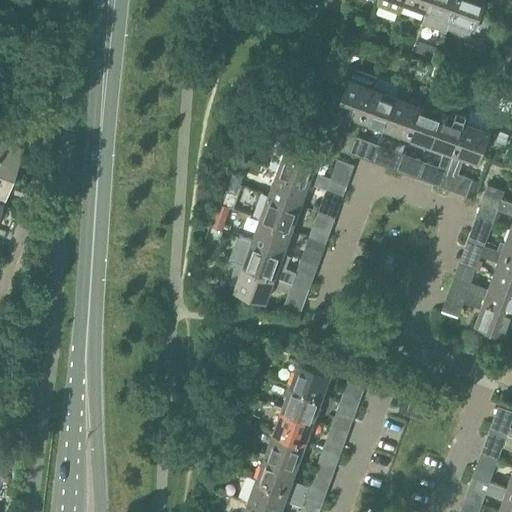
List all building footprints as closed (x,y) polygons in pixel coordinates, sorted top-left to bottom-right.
[(401,13),(404,4),(405,0),(379,0),(378,5),(401,13)] [(405,0),(404,4),(426,12),(428,12),(431,0),(405,0)] [(423,19),(426,20),(429,13),(451,21),(458,0),(431,0),(428,12),(426,12),(423,19)] [(458,0),(451,21),(476,30),(486,0),(458,0)] [(469,70),(474,56),(467,53),(457,57),(454,65),(469,70)] [(344,94),(338,109),(362,118),(374,86),(378,77),(346,65),(336,91),(344,94)] [(401,82),(400,87),(386,127),(409,135),(420,103),(407,98),(411,86),(401,82)] [(395,94),(374,86),(362,118),(386,127),(400,87),(398,86),(395,94)] [(444,112),(445,112),(448,104),(445,103),(442,111),(420,103),(409,135),(432,144),(444,112)] [(443,186),(451,189),(460,165),(461,166),(465,156),(479,161),(495,117),(471,108),(467,120),(443,186)] [(442,159),(434,183),(443,186),(467,120),(445,112),(444,112),(432,144),(444,148),(441,158),(442,159)] [(347,132),(341,149),(350,153),(356,136),(347,132)] [(358,156),(364,139),(356,136),(350,153),(358,156)] [(0,155),(19,162),(23,149),(0,140),(0,155)] [(287,146),(278,170),(310,181),(328,188),(344,194),(347,185),(331,179),(331,178),(313,172),(318,158),(287,146)] [(394,149),(387,166),(396,169),(402,152),(394,149)] [(404,172),(410,155),(402,152),(396,169),(404,172)] [(19,162),(0,155),(0,188),(8,191),(19,162)] [(243,177),(240,172),(235,170),(231,179),(241,183),(243,177)] [(278,170),(270,192),(270,193),(301,205),(310,181),(278,170)] [(233,191),(238,188),(241,183),(231,179),(228,189),(233,191)] [(505,189),(489,183),(485,192),(502,198),(505,189)] [(328,188),(325,196),(341,202),(344,194),(328,188)] [(482,200),(499,206),(502,198),(485,192),(482,200)] [(269,195),(261,217),(293,228),(301,205),(270,193),(269,195)] [(511,201),(502,198),(499,206),(498,209),(511,214),(511,225),(511,227),(511,201)] [(253,240),(285,251),(293,228),(261,217),(253,238),(253,240)] [(330,232),(314,226),(311,235),(327,240),(330,232)] [(511,227),(503,250),(511,253),(511,227)] [(485,244),(488,235),(472,229),(469,238),(485,244)] [(308,243),(324,249),(327,240),(311,235),(308,243)] [(242,236),(233,259),(244,263),(294,281),(297,272),(298,271),(286,266),(290,253),(285,251),(253,240),(242,236)] [(469,238),(466,246),(491,255),(490,256),(499,260),(495,273),(511,279),(511,253),(503,250),(485,244),(469,238)] [(294,281),(244,263),(236,287),(267,299),(272,285),(280,288),(281,286),(291,290),(294,281)] [(313,278),(297,272),(294,281),(310,287),(313,278)] [(511,279),(495,273),(489,288),(455,275),(452,284),(511,306),(511,279)] [(291,290),(307,296),(310,287),(294,281),(291,290)] [(511,306),(452,284),(449,293),(482,305),(476,322),(511,335),(511,331),(510,331),(511,324),(511,306)] [(322,396),(331,372),(291,358),(290,361),(298,364),(290,385),(322,396)] [(282,408),(314,420),(322,396),(290,385),(283,406),(282,408)] [(360,400),(343,394),(340,402),(357,409),(360,400)] [(337,411),(354,418),(357,409),(340,402),(337,411)] [(275,403),(274,406),(282,409),(274,431),(305,443),(314,420),(282,408),(283,406),(275,403)] [(236,407),(233,416),(236,417),(241,419),(244,410),(240,409),(236,407)] [(511,428),(509,427),(493,421),(490,430),(511,437),(511,428)] [(487,438),(511,446),(511,437),(490,430),(487,438)] [(274,431),(266,453),(265,455),(297,466),(305,443),(274,431)] [(343,447),(326,441),(323,449),(340,456),(343,447)] [(320,458),(337,464),(340,456),(323,449),(320,458)] [(323,502),(326,494),(302,485),(302,483),(292,480),(297,466),(265,455),(266,453),(258,450),(257,452),(257,453),(265,456),(257,478),(289,490),(305,496),(306,496),(323,502)] [(492,474),(476,468),(473,476),(489,482),(492,474)] [(470,485),(486,490),(495,494),(494,494),(504,498),(498,511),(499,511),(511,511),(511,489),(507,488),(489,482),(473,476),(470,485)] [(257,478),(256,478),(249,501),(278,511),(280,511),(285,498),(302,505),(305,496),(289,490),(257,478)] [(303,505),(320,511),(323,502),(306,496),(303,505)] [(241,497),(240,500),(248,503),(244,511),(277,511),(248,501),(249,500),(241,497)]
